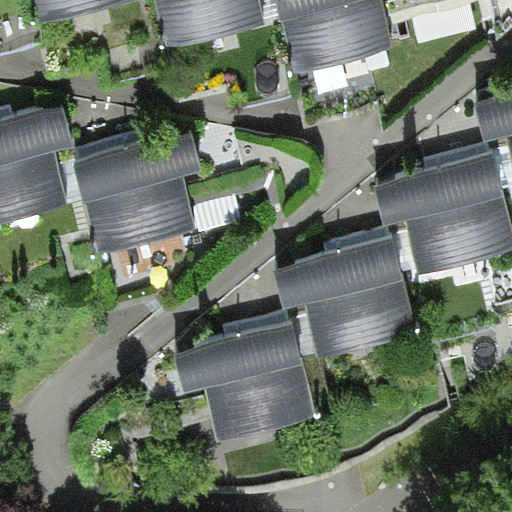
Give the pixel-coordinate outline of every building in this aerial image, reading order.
[(45,0),(48,10),(85,0),(45,0)] [(164,0),(173,33),(269,8),(266,0),(164,0)] [(286,0),(301,57),(397,32),(388,0),(286,0)] [(511,80),(481,89),(492,128),(511,122),(511,80)] [(83,125),(72,86),(0,104),(0,206),(74,187),(60,131),(83,125)] [(204,155),(193,116),(74,147),(99,242),(195,217),(181,161),(204,155)] [(511,228),(511,201),(495,138),(380,169),(391,208),(413,202),(427,252),(511,228)] [(417,312),(393,223),(278,254),(289,294),(312,288),(325,337),(417,312)] [(315,397),(292,308),(177,339),(187,378),(210,372),(223,421),(315,397)]
